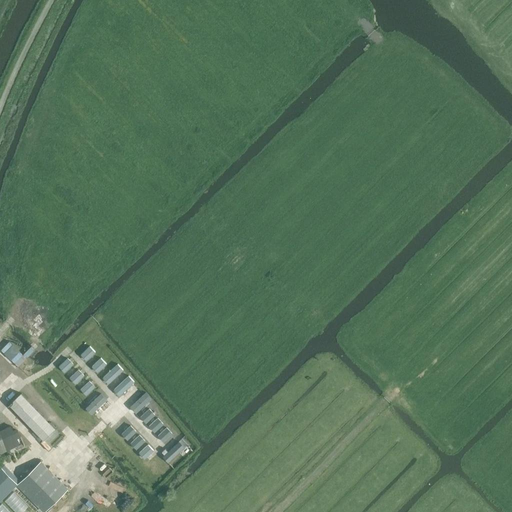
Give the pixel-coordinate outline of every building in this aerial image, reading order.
[(94,345),(82,356),(86,360),(98,349),(94,345)] [(105,356),(93,367),(97,371),(109,360),(105,356)] [(59,366),(65,372),(74,364),(68,358),(59,366)] [(116,368),(105,379),(109,383),(115,377),(120,372),(116,368)] [(80,371),(68,382),(72,386),(84,375),(80,371)] [(130,376),(115,390),(120,395),(135,382),(130,376)] [(91,382),(79,393),(83,397),(95,386),(91,382)] [(131,407),(137,413),(152,399),(146,392),(131,407)] [(56,428),(22,393),(11,404),(44,439),(56,428)] [(103,394),(91,405),(95,410),(107,399),(103,394)] [(112,403),(100,414),(104,419),(116,408),(112,403)] [(158,406),(146,416),(150,421),(162,410),(158,406)] [(124,415),(112,426),(116,430),(128,419),(124,415)] [(165,416),(153,427),(157,431),(169,420),(165,416)] [(132,424),(120,434),(124,439),(136,428),(132,424)] [(174,425),(162,436),(166,440),(178,430),(174,425)] [(0,447),(21,436),(18,430),(15,432),(12,426),(1,431),(0,431),(0,447)] [(140,432),(128,443),(132,448),(144,437),(140,432)] [(182,434),(170,444),(174,449),(186,438),(182,434)] [(148,441),(136,452),(140,456),(152,446),(148,441)] [(190,443),(178,454),(182,458),(194,447),(190,443)] [(157,450),(145,461),(149,466),(161,455),(157,450)] [(103,462),(105,458),(92,452),(90,455),(103,462)] [(165,458),(153,469),(157,473),(169,463),(165,458)] [(18,484),(45,511),(68,490),(41,462),(18,484)] [(0,500),(16,484),(0,467),(0,500)]
